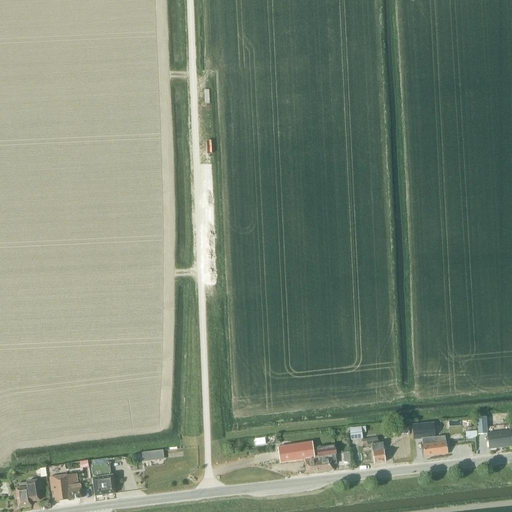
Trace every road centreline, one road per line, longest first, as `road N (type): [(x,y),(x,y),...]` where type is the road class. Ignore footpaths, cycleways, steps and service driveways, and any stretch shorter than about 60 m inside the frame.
road 1 (unclassified): [(209,493),(189,0)]
road 2 (tertiary): [(209,493),(511,458)]
road 3 (tertiary): [(64,511),(209,493)]
